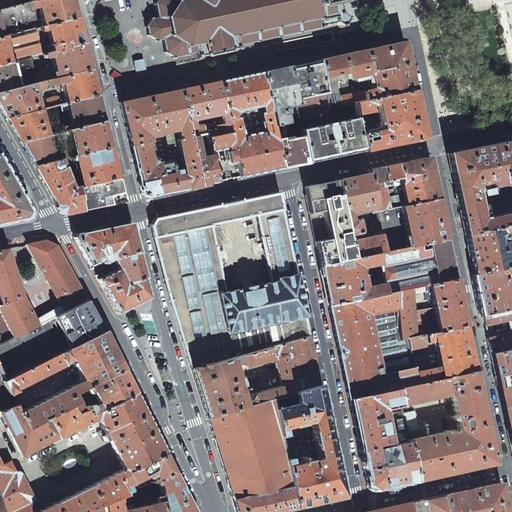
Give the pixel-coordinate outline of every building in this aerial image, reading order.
[(36,0),(30,2),(0,9),(0,15),(10,13),(11,18),(14,20),(30,15),(31,13),(30,9),(38,6),(43,26),(76,17),(75,14),(71,0),(36,0)] [(156,0),(155,2),(153,2),(153,4),(155,5),(157,17),(152,19),(151,17),(149,19),(150,20),(146,25),(145,25),(144,28),(146,28),(147,34),(146,35),(147,37),(149,36),(154,40),(154,41),(156,42),(157,40),(162,39),(165,51),(163,52),(165,55),(166,54),(171,57),(171,58),(174,59),(174,57),(175,57),(186,55),(187,56),(189,55),(188,54),(195,52),(197,58),(237,50),(239,49),(238,45),(255,41),(256,42),(258,42),(258,41),(276,37),(277,38),(280,37),(279,36),(297,32),(297,34),(300,33),(300,32),(318,28),(318,29),(321,29),(321,26),(335,23),(338,26),(339,28),(342,27),(342,25),(344,20),(347,20),(346,16),(344,16),(339,14),(337,2),(338,2),(338,0),(156,0)] [(43,26),(9,35),(15,61),(29,58),(41,55),(37,40),(47,33),(52,52),(83,44),(83,41),(76,17),(43,26)] [(3,36),(0,37),(0,65),(15,61),(9,35),(3,36)] [(328,108),(353,103),(413,90),(402,42),(356,52),(318,60),(328,108)] [(52,52),(43,54),(44,58),(51,57),(55,72),(50,73),(50,72),(34,76),(36,83),(44,81),(90,69),(89,66),(83,44),(52,52)] [(15,61),(0,65),(0,92),(36,83),(34,76),(29,58),(15,61)] [(133,61),(135,71),(145,69),(143,59),(133,61)] [(287,67),(293,99),(301,137),(307,163),(336,157),(363,151),(359,133),(358,127),(353,103),(328,108),(318,60),(300,64),(287,67)] [(271,120),(272,126),(283,124),(285,123),(282,113),(278,111),(277,108),(278,105),(287,103),(289,105),(291,105),(290,100),(293,99),(287,67),(271,70),(261,72),(271,120)] [(90,69),(44,81),(45,87),(60,83),(65,103),(96,95),(91,74),(90,69)] [(220,81),(229,129),(240,127),(238,117),(232,119),(230,112),(263,105),(265,112),(259,113),(261,122),(271,120),(261,72),(238,77),(220,81)] [(6,118),(40,109),(35,90),(45,87),(44,81),(36,83),(0,92),(0,107),(1,108),(6,118)] [(188,138),(207,134),(208,137),(230,133),(229,129),(220,81),(195,86),(178,90),(188,138)] [(124,125),(129,146),(147,142),(147,143),(149,142),(148,136),(177,130),(179,136),(175,137),(183,175),(184,174),(187,188),(197,186),(199,185),(188,138),(178,90),(147,96),(119,102),(124,125)] [(359,133),(363,151),(400,143),(423,138),(413,90),(353,103),(358,127),(360,127),(360,123),(364,122),(362,112),(376,109),(381,129),(359,133)] [(65,103),(59,104),(61,112),(67,110),(71,124),(61,127),(62,131),(72,129),(103,121),(102,117),(96,95),(65,103)] [(45,100),(47,108),(53,106),(59,104),(57,97),(55,96),(46,98),(45,100)] [(40,109),(6,118),(14,131),(20,142),(48,135),(40,109)] [(208,137),(211,151),(226,148),(227,150),(226,152),(228,162),(229,163),(237,161),(240,177),(274,170),(281,168),(272,126),(271,120),(261,122),(260,122),(262,131),(242,135),(240,127),(229,129),(230,133),(208,137)] [(62,131),(48,135),(52,151),(53,151),(51,142),(66,138),(66,140),(69,139),(73,153),(72,153),(69,154),(69,155),(67,155),(66,150),(52,153),(54,160),(61,159),(109,146),(108,142),(103,121),(72,129),(62,131)] [(272,126),(281,168),(286,167),(307,163),(301,137),(287,140),(283,124),(272,126)] [(188,138),(199,185),(214,182),(217,182),(212,155),(201,158),(198,142),(204,141),(203,138),(208,137),(207,134),(188,138)] [(48,135),(20,142),(27,155),(33,166),(54,160),(52,153),(52,151),(48,135)] [(511,139),(446,153),(455,195),(464,234),(511,223),(511,139)] [(136,171),(142,194),(146,197),(187,188),(184,174),(183,175),(175,176),(173,170),(172,170),(170,160),(156,163),(156,161),(153,160),(151,160),(147,143),(147,142),(129,146),(136,171)] [(109,146),(61,159),(63,165),(69,164),(69,163),(71,162),(72,161),(75,161),(79,178),(77,179),(78,185),(81,184),(81,187),(117,177),(113,161),(109,146)] [(0,224),(3,224),(27,220),(31,212),(14,182),(0,157),(0,224)] [(428,158),(428,157),(399,163),(381,167),(380,167),(366,170),(366,173),(375,208),(375,212),(437,199),(435,190),(432,177),(428,158)] [(73,187),(67,178),(63,165),(61,159),(54,160),(33,166),(47,190),(59,212),(60,213),(62,214),(63,214),(82,210),(80,200),(81,200),(78,187),(78,186),(73,187)] [(353,176),(335,180),(352,258),(376,253),(384,251),(380,234),(374,235),(373,228),(358,231),(356,219),(354,218),(350,219),(349,213),(375,208),(366,173),(353,176)] [(117,177),(81,187),(78,187),(81,200),(80,200),(82,210),(93,208),(123,202),(120,188),(117,177)] [(352,258),(335,180),(311,185),(304,195),(307,207),(317,255),(319,265),(352,258)] [(231,202),(218,204),(153,218),(154,219),(150,224),(149,225),(169,291),(191,369),(309,336),(278,192),(240,200),(231,202)] [(408,246),(445,238),(441,218),(437,199),(400,206),(408,246)] [(101,229),(75,235),(73,235),(73,237),(89,265),(100,259),(101,261),(104,260),(103,258),(103,257),(109,255),(110,254),(111,258),(110,258),(115,270),(97,279),(101,287),(102,286),(110,301),(116,313),(148,297),(138,260),(129,224),(128,223),(101,229)] [(511,223),(464,234),(468,255),(473,274),(511,265),(511,258),(511,259),(506,236),(510,235),(511,235),(511,223)] [(384,251),(376,253),(379,263),(383,283),(385,293),(396,291),(411,288),(422,285),(427,284),(454,278),(450,258),(447,246),(445,238),(408,246),(400,248),(384,251)] [(0,250),(0,312),(12,337),(17,335),(86,301),(56,246),(44,241),(26,245),(60,305),(35,319),(21,293),(6,249),(0,250)] [(352,258),(319,265),(324,287),(328,306),(385,293),(383,283),(365,287),(364,276),(362,276),(361,267),(379,263),(376,253),(352,258)] [(511,265),(473,274),(477,295),(481,314),(511,307),(511,265)] [(396,291),(400,340),(407,338),(464,325),(459,301),(454,278),(427,284),(430,299),(427,300),(428,303),(431,302),(432,308),(413,312),(411,288),(396,291)] [(422,285),(425,300),(427,300),(430,299),(427,284),(422,285)] [(344,380),(348,399),(395,388),(417,384),(415,372),(410,350),(407,338),(400,340),(396,291),(385,293),(328,306),(344,380)] [(86,301),(17,335),(21,346),(59,327),(64,338),(42,349),(47,359),(103,331),(98,322),(90,307),(86,301)] [(511,307),(481,314),(484,326),(511,319),(511,307)] [(464,325),(407,338),(410,350),(424,347),(425,344),(425,342),(432,341),(438,367),(415,372),(417,384),(474,371),(469,345),(464,325)] [(86,387),(122,368),(114,353),(103,331),(47,359),(4,381),(2,381),(9,395),(17,391),(16,389),(65,365),(64,363),(71,359),(81,381),(75,384),(74,384),(18,412),(26,428),(77,401),(73,394),(86,387)] [(511,332),(486,338),(490,354),(511,348),(511,332)] [(269,398),(319,387),(314,360),(309,336),(193,368),(191,369),(202,403),(206,416),(269,398)] [(511,348),(490,354),(495,377),(496,382),(502,408),(511,402),(511,348)] [(122,368),(86,387),(87,389),(86,389),(88,393),(92,391),(99,406),(92,409),(91,406),(89,405),(86,407),(89,415),(134,393),(122,368)] [(417,384),(395,388),(405,436),(408,435),(408,433),(417,430),(411,403),(449,395),(454,416),(452,416),(452,417),(452,420),(453,421),(455,420),(457,429),(418,437),(406,440),(415,481),(457,472),(494,464),(489,438),(479,392),(474,371),(417,384)] [(319,387),(269,398),(278,437),(283,459),(289,486),(294,508),(320,502),(343,497),(330,441),(319,387)] [(353,422),(356,439),(388,433),(390,444),(406,440),(405,436),(395,388),(348,399),(353,422)] [(26,428),(18,412),(14,405),(1,411),(0,411),(0,495),(8,511),(81,511),(87,510),(121,496),(125,494),(135,489),(131,482),(127,472),(164,453),(149,422),(134,393),(89,415),(86,407),(82,399),(77,401),(26,428)] [(269,398),(206,416),(207,419),(232,498),(289,486),(269,398)] [(508,437),(511,455),(511,402),(502,408),(508,437)] [(418,437),(417,430),(408,433),(408,435),(405,436),(406,440),(418,437)] [(361,464),(366,486),(369,488),(374,490),(397,485),(415,481),(406,440),(390,444),(388,433),(356,439),(361,464)] [(164,453),(127,472),(131,482),(138,479),(146,475),(147,477),(150,483),(155,481),(156,481),(158,484),(164,511),(194,511),(173,471),(164,453)] [(138,479),(131,482),(135,489),(147,484),(150,483),(147,477),(139,481),(138,479)] [(125,494),(121,496),(124,511),(164,511),(158,484),(156,481),(155,481),(150,483),(147,484),(151,499),(156,498),(157,503),(144,505),(143,502),(140,503),(141,506),(129,509),(125,494)] [(504,511),(501,497),(498,482),(473,488),(442,495),(445,511),(504,511)] [(289,486),(232,498),(236,511),(275,511),(294,508),(289,486)] [(8,511),(0,495),(0,506),(1,511),(8,511)] [(362,511),(445,511),(442,495),(428,498),(365,511),(362,511)] [(87,511),(124,511),(121,496),(87,510),(87,511)]
